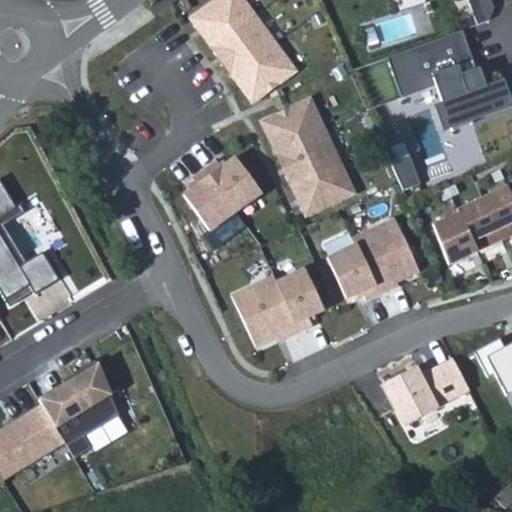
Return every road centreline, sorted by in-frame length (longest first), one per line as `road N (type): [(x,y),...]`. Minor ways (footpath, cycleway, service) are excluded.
road 1 (residential): [(171,270),(231,384),(262,397),(511,304)]
road 2 (residential): [(44,59),(143,210),(171,270)]
road 3 (residential): [(171,270),(0,371)]
